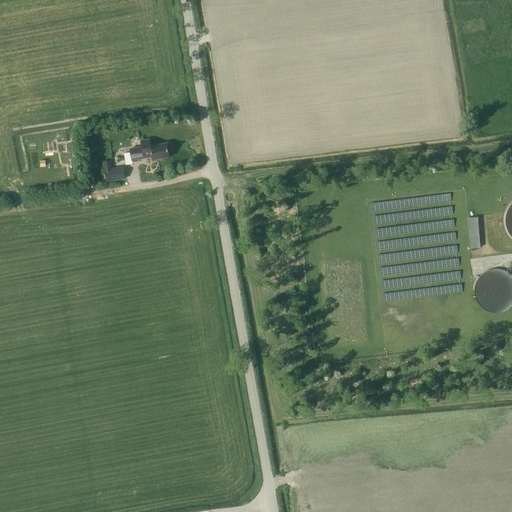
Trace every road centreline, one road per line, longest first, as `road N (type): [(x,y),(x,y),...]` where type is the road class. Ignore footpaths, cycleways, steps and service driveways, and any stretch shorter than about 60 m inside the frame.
road 1 (unclassified): [(271,505),(185,0)]
road 2 (track): [(214,177),(511,140)]
